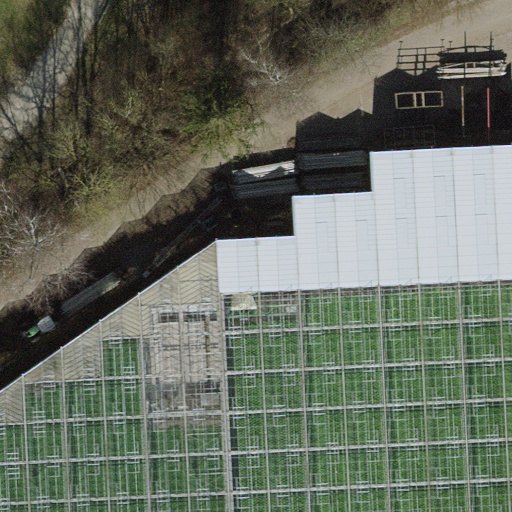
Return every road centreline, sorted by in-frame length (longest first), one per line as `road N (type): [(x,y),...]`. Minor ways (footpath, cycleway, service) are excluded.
road 1 (track): [(486,0),(0,320)]
road 2 (track): [(0,122),(32,101),(98,0)]
